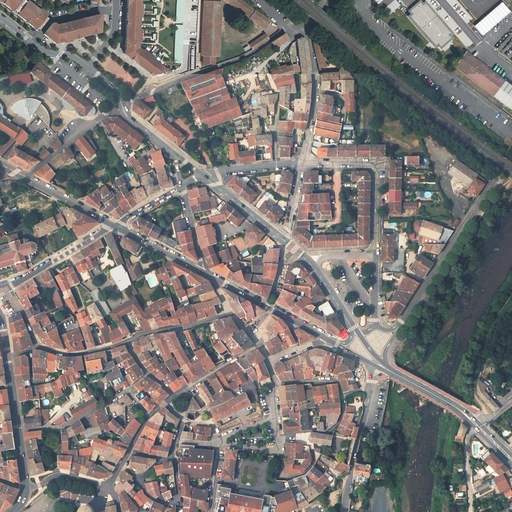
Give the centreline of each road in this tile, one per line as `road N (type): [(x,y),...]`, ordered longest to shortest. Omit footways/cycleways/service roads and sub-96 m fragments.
road 1 (residential): [(122,110),(305,26)]
road 2 (residential): [(402,321),(511,152)]
road 3 (residential): [(300,163),(375,165),(374,252)]
road 4 (primary): [(206,274),(328,339)]
